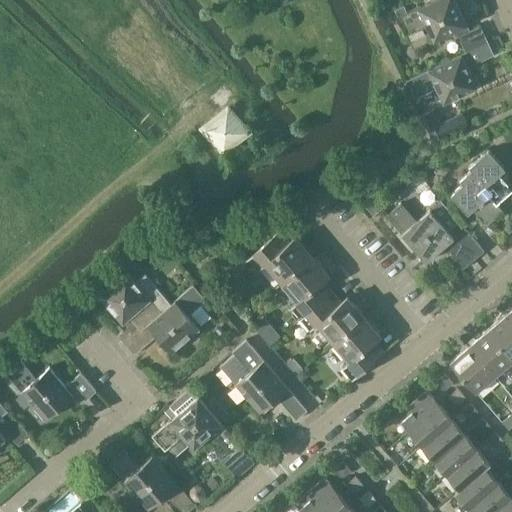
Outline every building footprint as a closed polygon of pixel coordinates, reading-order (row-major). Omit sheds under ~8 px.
[(470,30),(468,25),(463,15),(471,11),(472,7),(468,0),(432,0),(397,17),(405,34),(427,24),(435,40),(457,30),(467,51),(488,42),(480,25),(470,30)] [(468,68),(495,55),(488,42),(467,51),(407,79),(415,97),(435,88),(443,104),(477,88),(468,68)] [(434,108),(420,115),(432,141),(447,134),(434,108)] [(497,204),(511,190),(511,188),(500,174),(506,169),(489,149),(469,166),(472,169),(460,179),(463,183),(451,194),(468,214),(473,210),(486,225),(503,211),(497,204)] [(417,221),(401,203),(387,216),(426,262),(447,244),(450,249),(447,252),(462,270),(484,251),(441,200),(440,201),(442,204),(432,212),(430,210),(417,221)] [(266,263),(283,282),(313,257),(296,237),(290,242),(280,230),(248,258),(259,270),(266,263)] [(291,308),(301,319),(332,292),(324,282),(330,276),(313,257),(283,282),(299,301),(291,308)] [(117,336),(124,344),(142,329),(142,328),(161,312),(170,304),(145,274),(135,282),(127,272),(98,296),(126,328),(117,336)] [(142,329),(124,344),(133,355),(156,336),(171,353),(200,328),(189,315),(205,300),(192,285),(170,304),(161,312),(142,328),(142,329)] [(318,323),(334,342),(364,317),(347,297),(341,302),(332,292),(301,319),(310,330),(318,323)] [(511,322),(504,314),(486,329),(511,359),(511,322)] [(364,317),(334,342),(350,360),(342,367),(352,379),(384,352),(375,341),(381,336),(364,317)] [(511,359),(486,329),(468,345),(495,375),(511,360),(511,359)] [(235,353),(220,366),(260,412),(280,394),(283,398),(280,401),(296,420),(307,410),(246,339),(233,350),(235,353)] [(495,375),(468,345),(449,361),(475,392),(495,375)] [(303,368),(293,358),(286,364),(296,374),(303,368)] [(85,401),(95,392),(80,374),(65,386),(49,368),(36,379),(21,360),(6,373),(45,419),(77,392),(85,401)] [(442,387),(446,388),(453,383),(445,374),(437,381),(442,387)] [(242,446),(199,396),(191,387),(170,405),(177,414),(153,435),(165,449),(183,434),(195,448),(215,431),(219,435),(216,437),(231,455),(242,446)] [(455,403),(459,403),(466,398),(458,388),(449,396),(455,403)] [(397,415),(410,430),(440,404),(427,390),(397,415)] [(0,442),(9,435),(16,443),(27,434),(0,401),(0,442)] [(468,417),(472,418),(478,412),(470,403),(462,411),(468,417)] [(410,430),(422,444),(452,419),(440,404),(410,430)] [(511,412),(502,421),(508,429),(511,425),(511,412)] [(483,418),(474,425),(480,432),(484,432),(491,427),(483,418)] [(422,444),(435,459),(465,433),(452,419),(422,444)] [(492,446),(497,446),(503,441),(495,432),(487,439),(492,446)] [(435,459),(447,473),(477,448),(470,440),(465,433),(435,459)] [(504,460),(510,461),(511,459),(511,451),(508,447),(499,454),(504,460)] [(447,473),(460,488),(486,466),(490,462),(477,448),(447,473)] [(165,493),(181,511),(187,511),(196,505),(152,455),(138,467),(123,449),(109,461),(148,507),(165,493)] [(340,475),(344,476),(350,470),(343,461),(334,469),(340,475)] [(455,492),(468,506),(498,481),(486,466),(460,488),(455,492)] [(352,490),(357,491),(364,485),(355,476),(347,483),(352,490)] [(295,502),(303,511),(313,511),(337,491),(325,477),(295,502)] [(468,506),(472,511),(490,511),(510,495),(498,481),(468,506)] [(313,511),(343,511),(350,506),(337,491),(313,511)] [(365,505),(370,505),(376,500),(368,491),(359,498),(365,505)] [(490,511),(511,511),(511,496),(510,495),(490,511)]
